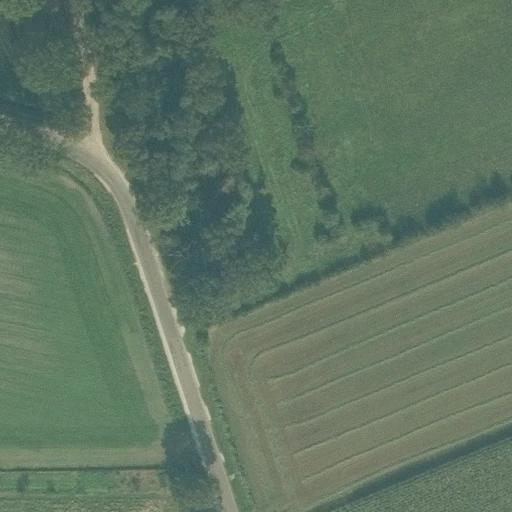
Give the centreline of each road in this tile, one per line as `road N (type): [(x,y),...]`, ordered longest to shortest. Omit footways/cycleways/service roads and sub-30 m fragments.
road 1 (unclassified): [(215,511),(101,161),(0,134)]
road 2 (track): [(60,0),(101,161)]
